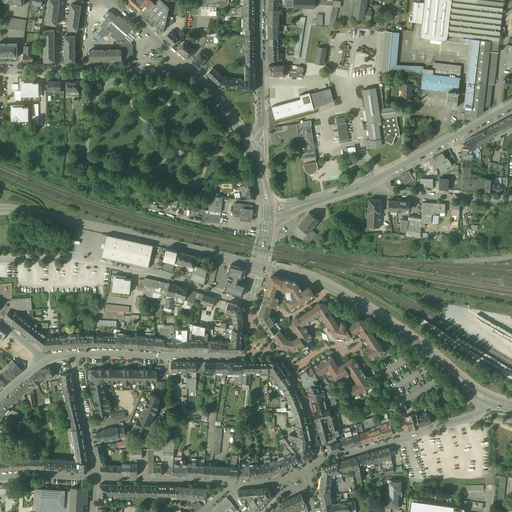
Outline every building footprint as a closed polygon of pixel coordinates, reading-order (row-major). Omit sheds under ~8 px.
[(60,0),(58,0),(49,0),(47,24),(57,25),(60,0)] [(150,0),(127,0),(126,2),(137,13),(145,5),(147,7),(152,1),(150,0)] [(160,0),(158,0),(155,4),(152,1),(147,7),(142,12),(144,15),(144,16),(144,18),(146,20),(149,20),(149,23),(151,25),(153,25),(156,28),(156,29),(157,31),(160,32),(162,31),(164,29),(169,8),(160,0)] [(278,0),(268,0),(268,10),(278,10),(278,7),(278,0)] [(315,1),(300,0),(285,0),(286,7),(314,9),(315,4),(315,1)] [(355,0),(353,19),(363,20),(363,19),(370,20),(372,12),(364,10),(366,0),(355,0)] [(424,0),(424,3),(419,3),(414,2),(412,22),(421,23),(420,38),(446,41),(451,0),(424,0)] [(451,0),(447,36),(473,39),(471,52),(470,52),(471,54),(469,71),(468,72),(469,74),(468,82),(494,85),(500,35),(503,0),(451,0)] [(81,6),(71,4),(68,30),(77,31),(81,6)] [(240,8),(226,8),(226,16),(243,16),(244,4),(241,4),(241,6),(240,6),(240,8)] [(254,4),(244,4),(243,16),(254,16),(254,4)] [(338,7),(333,6),(332,12),(329,27),(334,27),(338,7)] [(216,7),(201,7),(201,15),(201,16),(216,16),(216,7)] [(278,10),(268,10),(267,25),(278,25),(278,21),(279,21),(279,14),(278,14),(278,10)] [(112,12),(100,26),(102,27),(97,33),(102,38),(109,31),(112,33),(110,35),(117,41),(118,39),(119,39),(117,41),(120,44),(121,42),(121,50),(122,50),(122,61),(131,61),(132,61),(132,60),(132,46),(132,45),(132,44),(131,44),(131,43),(125,38),(130,32),(135,37),(136,37),(139,34),(139,33),(118,15),(117,16),(112,12)] [(254,16),(243,16),(244,16),(244,28),(246,28),(255,28),(255,19),(254,16)] [(26,21),(7,17),(6,23),(26,26),(26,21)] [(294,55),(294,57),(299,58),(305,18),(300,18),(294,55)] [(26,26),(6,23),(5,28),(25,31),(26,26)] [(278,25),(267,25),(268,39),(279,38),(278,34),(278,31),(278,25)] [(54,30),(44,30),(44,46),(54,46),(54,30)] [(176,34),(172,30),(164,38),(173,45),(178,39),(175,36),(176,34)] [(392,32),(386,31),(382,71),(388,72),(392,32)] [(130,32),(125,38),(131,43),(135,37),(130,32)] [(399,33),(392,32),(391,45),(398,46),(399,33)] [(245,50),(255,50),(255,35),(245,35),(245,50)] [(75,36),(64,36),(65,62),(75,62),(75,36)] [(187,44),(184,41),(177,49),(183,54),(188,48),(189,47),(187,45),(187,44)] [(0,57),(17,57),(17,44),(0,44),(0,57)] [(398,46),(391,45),(388,72),(419,73),(423,73),(423,68),(423,66),(397,65),(398,46)] [(34,47),(24,46),(23,62),(33,62),(34,47)] [(54,46),(44,46),(44,62),(54,62),(54,46)] [(190,50),(188,48),(183,54),(188,59),(190,56),(192,54),(195,50),(192,48),(190,50)] [(326,49),(318,48),(315,63),(323,64),(324,59),(326,49)] [(106,61),(105,50),(89,50),(89,61),(92,61),(92,60),(103,60),(103,61),(106,61)] [(105,50),(106,61),(108,61),(108,60),(119,60),(119,61),(122,61),(122,50),(121,50),(105,50)] [(255,50),(245,50),(245,66),(255,65),(255,50)] [(279,50),(268,51),(269,61),(280,61),(282,61),(282,57),(280,57),(279,50)] [(208,58),(201,52),(192,62),(200,68),(208,58)] [(461,67),(433,64),(432,69),(423,68),(423,73),(432,74),(460,77),(461,67)] [(255,65),(245,66),(245,81),(255,82),(255,65)] [(284,65),(269,65),(269,75),(285,76),(284,65)] [(304,67),(298,66),(297,72),(296,77),(302,77),(304,67)] [(222,77),(212,68),(206,74),(219,86),(222,77)] [(432,74),(423,73),(419,103),(456,108),(460,77),(432,74)] [(236,88),(237,79),(222,77),(219,86),(236,88)] [(255,82),(245,81),(237,79),(236,88),(255,91),(255,82)] [(61,91),(61,81),(51,82),(51,81),(48,81),(48,91),(61,91)] [(78,81),(66,81),(66,92),(79,91),(78,81)] [(21,82),(21,97),(39,96),(39,82),(21,82)] [(494,85),(468,82),(465,108),(464,115),(463,115),(463,118),(464,118),(463,119),(470,120),(482,113),(483,107),(489,108),(492,85),(494,85)] [(412,84),(402,83),(401,90),(403,90),(403,98),(411,98),(412,84)] [(300,99),(271,107),(275,120),(314,110),(314,108),(326,104),(334,101),(330,88),(310,94),(310,93),(299,95),(300,97),(300,99)] [(376,88),(362,90),(367,121),(380,119),(379,109),(376,88)] [(384,108),(379,109),(380,119),(396,116),(403,115),(401,106),(384,108)] [(23,107),(11,107),(11,121),(28,121),(28,107),(23,107)] [(396,116),(380,119),(381,124),(379,124),(381,140),(385,140),(384,141),(392,144),(395,136),(400,136),(398,126),(396,116)] [(511,116),(499,122),(499,123),(504,133),(511,128),(511,116)] [(367,121),(367,123),(366,125),(368,125),(368,128),(367,130),(368,130),(370,144),(371,147),(382,146),(381,140),(379,124),(381,124),(380,119),(367,121)] [(296,124),(289,125),(289,124),(286,125),(276,127),(274,127),(275,132),(270,132),(270,133),(271,133),(272,139),(272,140),(273,142),(274,143),(275,143),(276,144),(277,143),(279,142),(280,141),(280,140),(280,138),(299,135),(303,164),(317,162),(315,149),(319,148),(319,147),(319,145),(314,146),(311,125),(312,125),(311,120),(311,121),(303,122),(303,123),(297,124),(296,124)] [(345,122),(337,123),(340,142),(348,141),(348,136),(345,122)] [(499,123),(489,128),(493,135),(495,138),(496,140),(501,137),(500,135),(504,133),(499,123)] [(489,128),(473,137),(478,146),(478,147),(495,138),(493,135),(489,128)] [(473,137),(464,141),(470,151),(473,149),(473,151),(475,149),(475,148),(478,146),(473,137)] [(467,150),(462,149),(463,159),(471,159),(472,153),(469,152),(467,152),(467,150)] [(445,158),(442,153),(433,158),(441,173),(447,170),(445,167),(450,164),(451,166),(452,166),(448,160),(446,158),(445,158)] [(471,159),(463,159),(462,167),(471,167),(472,159),(471,159)] [(428,173),(427,172),(432,169),(427,160),(415,166),(421,176),(428,173)] [(317,162),(303,164),(304,169),(305,170),(306,172),(308,173),(309,174),(310,174),(312,174),(314,173),(316,172),(317,170),(318,168),(318,166),(317,162)] [(499,164),(490,162),(488,169),(498,170),(499,164)] [(471,167),(462,167),(461,179),(462,179),(469,179),(470,175),(470,174),(471,167)] [(409,171),(398,177),(403,185),(413,179),(410,174),(409,171)] [(450,180),(439,179),(439,189),(449,189),(450,180)] [(469,179),(462,179),(461,190),(469,191),(470,180),(469,179)] [(495,179),(486,179),(485,192),(494,193),(495,184),(495,179)] [(478,180),(470,180),(469,191),(477,191),(478,180)] [(480,180),(478,180),(477,191),(485,192),(486,181),(483,181),(480,180)] [(251,184),(241,187),(243,194),(245,194),(246,199),(256,197),(254,189),(252,189),(251,184)] [(223,198),(210,196),(208,211),(203,210),(201,222),(219,224),(223,198)] [(381,200),(369,199),(368,212),(380,213),(381,200)] [(398,201),(389,200),(388,209),(389,211),(397,211),(398,201)] [(410,201),(398,201),(397,211),(397,212),(403,213),(403,211),(410,212),(410,201)] [(435,203),(423,202),(422,218),(421,227),(425,227),(425,223),(438,224),(439,216),(435,215),(435,214),(435,203)] [(252,205),(234,203),(233,214),(241,215),(240,220),(250,220),(252,205)] [(445,204),(435,203),(435,214),(440,214),(440,213),(445,213),(445,204)] [(459,205),(452,204),(451,215),(456,215),(455,220),(459,220),(459,205)] [(309,212),(298,226),(308,234),(312,230),(319,221),(309,212)] [(368,212),(366,212),(366,215),(368,215),(368,227),(380,228),(380,213),(368,212)] [(422,218),(409,216),(409,220),(400,219),(401,224),(401,227),(401,231),(406,232),(405,235),(421,238),(421,227),(422,218)] [(312,230),(308,234),(309,235),(301,244),(307,245),(317,234),(312,230)] [(153,246),(106,235),(101,257),(148,268),(153,246)] [(163,260),(175,263),(178,251),(165,249),(163,260)] [(196,256),(178,251),(175,263),(186,265),(194,267),(194,266),(196,256)] [(194,267),(186,265),(183,276),(191,279),(194,267)] [(228,279),(226,286),(224,290),(238,295),(242,284),(238,282),(239,278),(240,278),(241,273),(241,272),(242,268),(230,265),(228,275),(233,277),(232,280),(228,279)] [(207,269),(194,266),(194,267),(191,279),(204,284),(207,269)] [(216,271),(211,270),(210,275),(208,283),(213,284),(216,271)] [(126,276),(114,275),(112,291),(116,292),(127,293),(130,293),(131,279),(126,279),(126,276)] [(284,279),(274,276),(273,279),(269,287),(269,288),(269,289),(269,290),(267,289),(266,292),(265,292),(265,294),(279,298),(279,296),(284,279)] [(157,280),(145,277),(145,280),(144,291),(143,295),(153,298),(157,280)] [(302,303),(289,280),(285,279),(284,279),(279,296),(286,298),(287,300),(285,301),(291,310),(302,303)] [(170,283),(157,280),(153,298),(166,298),(167,295),(170,283)] [(289,280),(302,303),(315,295),(309,286),(302,291),(297,282),(289,280)] [(0,284),(0,298),(11,301),(10,306),(9,307),(11,307),(12,307),(13,298),(11,298),(11,293),(12,283),(0,284)] [(178,285),(170,283),(167,295),(176,297),(179,286),(178,285)] [(188,289),(179,286),(176,297),(175,302),(182,305),(188,289)] [(204,294),(191,290),(186,308),(198,309),(204,294)] [(279,298),(265,294),(262,302),(272,306),(276,307),(279,298)] [(31,297),(20,298),(18,309),(32,310),(31,297)] [(174,300),(166,298),(164,307),(172,309),(174,300)] [(214,301),(206,298),(205,304),(208,305),(207,306),(212,308),(214,301)] [(223,301),(220,310),(225,312),(228,303),(223,301)] [(241,307),(228,302),(228,303),(225,312),(232,314),(232,320),(233,320),(242,319),(241,307)] [(259,313),(269,315),(271,307),(272,306),(263,302),(262,304),(259,313)] [(130,307),(106,304),(106,310),(129,313),(130,307)] [(279,330),(272,335),(277,341),(277,342),(278,343),(276,344),(279,347),(280,346),(281,347),(286,348),(286,350),(290,350),(290,349),(295,350),(296,349),(297,350),(300,348),(299,347),(301,346),(302,348),(303,348),(305,350),(303,350),(305,353),(314,347),(310,340),(311,339),(310,338),(311,337),(309,333),(308,334),(306,332),(308,331),(305,327),(304,328),(302,326),(308,322),(310,325),(316,321),(314,318),(320,314),(321,315),(319,316),(319,317),(319,318),(320,320),(321,320),(323,318),(327,326),(323,329),(330,340),(334,341),(349,344),(354,341),(352,338),(351,336),(359,331),(360,331),(358,333),(360,336),(362,335),(365,340),(363,341),(363,342),(365,346),(366,346),(368,345),(371,348),(366,351),(365,352),(364,353),(363,354),(366,357),(369,356),(370,359),(372,358),(373,359),(376,357),(376,356),(378,354),(379,355),(383,353),(382,352),(383,351),(365,322),(358,320),(346,328),(347,323),(346,322),(341,321),(340,322),(339,327),(326,306),(319,304),(294,320),(292,327),(298,336),(293,340),(286,339),(279,330)] [(6,305),(0,315),(4,318),(10,308),(10,309),(11,307),(9,307),(10,306),(6,305)] [(10,309),(10,308),(4,318),(11,323),(18,314),(10,309)] [(269,315),(259,313),(258,316),(262,323),(270,317),(269,315)] [(18,314),(11,323),(24,334),(32,325),(18,314)] [(270,317),(262,323),(266,330),(275,323),(270,316),(270,317)] [(242,319),(233,320),(234,328),(243,328),(242,319)] [(275,323),(266,330),(271,336),(279,330),(281,329),(276,322),(275,323)] [(206,327),(192,324),(192,331),(192,332),(205,335),(205,333),(206,327)] [(30,339),(38,330),(32,325),(24,334),(25,334),(24,334),(30,339)] [(174,325),(164,325),(164,328),(165,338),(165,340),(171,341),(171,337),(175,338),(174,325)] [(38,330),(30,339),(36,343),(37,342),(43,334),(41,333),(38,330)] [(187,330),(181,330),(182,334),(182,342),(176,342),(176,351),(190,351),(192,340),(191,340),(192,332),(192,331),(189,331),(188,333),(187,332),(187,330)] [(43,334),(37,342),(39,344),(45,336),(46,335),(42,332),(41,333),(43,334)] [(232,342),(232,352),(240,352),(241,343),(242,334),(225,333),(222,332),(222,336),(224,336),(224,337),(232,337),(231,340),(232,341),(232,342)] [(114,337),(104,337),(104,346),(117,347),(117,335),(117,334),(115,333),(114,337)] [(76,334),(70,335),(70,336),(71,347),(80,346),(80,335),(79,334),(76,334)] [(94,335),(80,335),(80,346),(94,346),(94,337),(94,335)] [(126,335),(117,335),(117,347),(126,347),(126,336),(126,335)] [(51,349),(51,337),(47,338),(45,336),(39,344),(38,345),(43,349),(51,349)] [(70,336),(60,336),(60,337),(60,348),(71,347),(70,336)] [(138,336),(126,336),(126,347),(138,348),(138,336)] [(51,337),(51,349),(60,348),(60,337),(59,337),(51,337)] [(94,337),(94,346),(104,346),(104,337),(94,337)] [(154,337),(146,337),(145,349),(155,349),(155,343),(154,343),(154,340),(154,337)] [(160,338),(154,337),(154,340),(154,343),(155,343),(155,349),(165,350),(165,340),(165,338),(160,338)] [(176,342),(171,342),(171,341),(165,340),(165,350),(176,351),(176,342)] [(204,340),(192,340),(190,351),(202,351),(204,340)] [(221,341),(221,340),(210,340),(209,342),(208,351),(222,351),(221,341)] [(232,352),(232,342),(221,341),(222,351),(232,352)] [(338,367),(331,356),(328,358),(327,357),(324,359),(325,360),(319,364),(318,363),(314,365),(315,366),(312,368),(318,377),(328,370),(331,374),(330,374),(332,378),(333,377),(335,380),(344,374),(346,376),(349,375),(349,374),(348,372),(349,371),(356,383),(349,388),(354,396),(357,394),(358,396),(362,393),(361,392),(364,390),(365,392),(368,389),(367,388),(370,386),(363,375),(365,374),(362,371),(361,372),(357,366),(359,365),(356,361),(355,362),(352,358),(338,367)] [(17,366),(13,361),(8,364),(10,366),(18,375),(22,371),(17,366)] [(182,362),(171,362),(171,372),(182,372),(182,362)] [(197,362),(187,362),(187,371),(188,371),(189,374),(192,374),(192,378),(187,378),(187,385),(196,385),(196,372),(197,362)] [(205,362),(197,362),(196,372),(205,372),(205,362)] [(216,362),(205,362),(205,372),(216,372),(216,362)] [(243,362),(229,362),(228,373),(235,373),(243,373),(243,362)] [(252,372),(252,362),(243,362),(243,373),(242,374),(243,374),(246,375),(246,372),(252,372)] [(269,362),(260,362),(260,372),(260,375),(268,375),(268,371),(268,368),(270,368),(269,362)] [(277,362),(269,362),(270,368),(269,371),(270,370),(278,364),(277,362)] [(276,382),(286,375),(278,364),(270,370),(272,374),(269,375),(269,378),(270,378),(273,376),(274,379),(273,379),(269,382),(271,385),(276,382)] [(18,375),(10,366),(3,372),(11,381),(18,375)] [(49,366),(41,370),(43,374),(45,378),(45,380),(53,377),(53,376),(49,366)] [(142,369),(142,382),(142,384),(151,384),(151,382),(157,382),(157,373),(162,373),(162,368),(155,367),(155,370),(151,370),(151,369),(145,369),(142,369)] [(312,367),(307,370),(308,371),(304,373),(303,374),(302,378),(304,381),(303,383),(304,384),(306,388),(312,385),(317,384),(314,380),(318,377),(312,368),(312,367)] [(105,379),(105,370),(105,369),(98,369),(98,370),(89,370),(91,381),(105,379)] [(127,384),(127,369),(124,369),(122,369),(122,370),(113,370),(113,369),(106,369),(106,370),(105,370),(105,379),(107,379),(107,382),(111,382),(111,383),(117,383),(117,382),(122,382),(122,384),(127,384)] [(142,382),(142,369),(140,369),(140,370),(133,370),(133,369),(127,369),(127,384),(130,384),(130,382),(142,382)] [(41,370),(31,375),(36,383),(43,379),(44,384),(46,383),(45,380),(45,378),(43,374),(41,370)] [(72,373),(61,374),(62,385),(73,383),(72,373)] [(243,373),(235,373),(234,384),(242,384),(242,374),(243,373)] [(36,383),(31,375),(27,379),(32,387),(32,388),(32,389),(33,388),(34,389),(37,387),(36,386),(37,385),(37,384),(36,383)] [(286,375),(276,382),(279,389),(281,388),(292,383),(286,375)] [(27,379),(21,384),(19,385),(19,386),(13,390),(19,397),(21,396),(28,391),(32,387),(27,379)] [(105,379),(91,381),(90,381),(92,392),(93,392),(95,401),(106,399),(104,386),(102,386),(101,384),(105,379)] [(292,383),(281,388),(282,388),(281,389),(282,391),(283,391),(285,395),(286,395),(296,392),(292,383)] [(317,384),(312,385),(306,388),(309,394),(318,393),(321,393),(320,390),(317,384)] [(8,395),(6,397),(0,402),(8,408),(8,407),(11,409),(12,410),(11,409),(9,406),(17,400),(18,401),(21,397),(21,396),(19,397),(13,390),(8,395)] [(74,390),(65,391),(65,396),(62,396),(62,398),(66,397),(66,403),(76,402),(74,390)] [(250,390),(242,390),(240,409),(247,410),(250,390)] [(296,392),(286,395),(289,400),(290,403),(290,404),(300,400),(296,392)] [(324,392),(318,393),(309,394),(310,396),(312,401),(322,400),(325,399),(335,399),(333,392),(324,392)] [(142,413),(153,418),(154,414),(155,414),(156,412),(158,409),(157,409),(159,404),(159,403),(160,399),(158,398),(159,397),(150,393),(148,399),(145,398),(142,405),(145,406),(142,413)] [(106,399),(95,401),(94,401),(94,405),(94,408),(95,408),(96,413),(97,413),(97,416),(109,414),(109,411),(111,411),(109,399),(106,399)] [(322,400),(312,401),(314,412),(328,409),(325,399),(322,400)] [(290,404),(293,411),(304,410),(300,400),(290,404)] [(76,402),(66,403),(68,409),(67,410),(68,413),(69,413),(70,418),(79,416),(76,402)] [(328,409),(314,412),(317,421),(331,417),(339,415),(338,410),(335,409),(330,410),(329,409),(328,409)] [(414,409),(408,409),(401,414),(404,419),(405,418),(407,416),(416,413),(414,409)] [(293,411),(292,411),(294,418),(305,415),(304,410),(293,411)] [(125,411),(114,413),(115,420),(126,418),(125,411)] [(277,431),(277,425),(274,425),(274,418),(271,418),(271,412),(268,412),(268,426),(270,426),(270,428),(274,428),(274,431),(277,431)] [(153,418),(142,413),(140,418),(138,417),(134,427),(136,427),(134,432),(139,434),(145,437),(146,434),(147,434),(152,423),(151,422),(153,418)] [(416,413),(407,416),(405,418),(406,421),(408,421),(408,424),(408,425),(408,428),(411,429),(420,427),(417,417),(416,413)] [(428,414),(417,417),(420,427),(431,423),(428,414)] [(294,418),(288,419),(289,423),(296,422),(297,426),(307,423),(305,415),(294,418)] [(79,416),(70,418),(70,420),(69,420),(70,423),(71,423),(73,430),(82,428),(79,416)] [(331,417),(317,421),(319,430),(334,425),(331,417)] [(373,417),(362,420),(365,429),(376,425),(373,417)] [(390,425),(388,419),(379,422),(380,425),(381,428),(384,437),(393,434),(390,425)] [(119,423),(106,426),(107,430),(99,432),(91,433),(94,447),(102,445),(127,440),(124,427),(120,428),(119,423)] [(298,432),(309,432),(307,423),(297,426),(298,432)] [(334,425),(319,430),(320,436),(321,440),(334,436),(334,434),(333,434),(331,435),(331,432),(333,432),(332,431),(335,431),(334,425)] [(349,427),(343,428),(345,433),(346,437),(352,435),(351,432),(349,427)] [(73,430),(72,430),(74,443),(70,443),(70,445),(74,444),(84,442),(82,428),(73,430)] [(220,428),(216,428),(216,432),(213,453),(220,454),(222,428),(220,428)] [(381,428),(374,429),(377,439),(384,437),(381,428)] [(374,429),(366,432),(369,441),(377,439),(374,429)] [(210,431),(207,431),(206,444),(205,452),(205,453),(213,453),(216,432),(210,431)] [(358,433),(355,435),(353,431),(351,432),(352,435),(355,446),(361,444),(359,434),(358,433)] [(309,432),(298,432),(298,434),(297,437),(309,441),(310,437),(309,432)] [(364,432),(359,434),(361,444),(369,441),(366,432),(364,432)] [(345,433),(339,435),(336,436),(337,442),(341,442),(340,439),(346,437),(345,433)] [(297,437),(289,435),(288,438),(296,441),(296,439),(298,440),(297,444),(292,442),(291,446),(299,448),(299,450),(303,451),(303,452),(309,454),(311,448),(311,441),(309,441),(297,437)] [(352,435),(346,437),(349,447),(355,446),(352,435)] [(334,436),(321,440),(322,444),(326,444),(337,442),(336,436),(334,436)] [(346,437),(340,439),(341,442),(343,449),(349,447),(346,437)] [(20,443),(14,440),(10,449),(13,450),(16,450),(20,443)] [(84,442),(74,444),(76,455),(76,458),(87,456),(84,442)] [(337,442),(326,444),(329,453),(343,449),(341,442),(337,442)] [(175,443),(162,443),(162,455),(162,460),(169,460),(168,466),(173,466),(173,460),(174,455),(174,452),(174,450),(175,443)] [(295,454),(287,443),(283,444),(292,456),(295,454)] [(292,456),(283,444),(281,445),(284,456),(285,458),(292,456)] [(389,447),(378,450),(380,461),(391,459),(391,457),(390,451),(389,449),(389,447)] [(142,458),(142,449),(131,449),(131,458),(142,458)] [(303,451),(299,450),(298,453),(295,454),(302,463),(304,462),(305,461),(306,459),(307,458),(308,456),(309,454),(303,452),(303,451)] [(378,450),(366,454),(368,462),(368,464),(380,461),(378,450)] [(103,451),(96,453),(98,463),(101,462),(101,465),(105,465),(104,461),(105,461),(103,451)] [(213,453),(205,453),(204,460),(204,465),(209,465),(210,460),(213,460),(213,453)] [(292,456),(285,458),(288,469),(302,463),(295,454),(292,456)] [(366,454),(357,456),(360,471),(361,471),(363,470),(361,464),(364,463),(364,465),(366,465),(365,463),(368,462),(366,454)] [(70,459),(67,458),(67,460),(61,459),(60,470),(77,471),(77,472),(87,472),(88,461),(87,461),(87,456),(76,458),(76,455),(74,455),(75,456),(73,456),(74,460),(72,460),(70,460),(70,459)] [(269,455),(262,456),(262,460),(264,460),(265,464),(261,465),(261,464),(256,465),(256,477),(257,477),(270,476),(270,462),(269,455)] [(284,456),(278,458),(278,460),(278,461),(280,472),(288,469),(285,458),(284,456)] [(357,456),(349,459),(352,469),(355,468),(357,482),(362,481),(361,475),(360,471),(357,456)] [(53,457),(50,457),(50,459),(45,458),(44,460),(44,469),(60,470),(61,459),(56,459),(53,459),(53,457)] [(29,459),(14,460),(15,469),(29,468),(29,459)] [(44,460),(29,459),(29,468),(44,469),(44,460)] [(204,460),(197,459),(196,462),(196,464),(194,477),(202,477),(204,465),(204,460)] [(349,459),(338,462),(341,472),(352,469),(349,459)] [(391,459),(380,461),(382,468),(393,466),(391,459)] [(14,460),(0,461),(0,470),(15,469),(14,460)] [(181,460),(173,460),(173,466),(172,474),(172,476),(188,476),(188,471),(188,463),(185,463),(185,460),(181,460)] [(278,460),(270,462),(270,476),(280,472),(278,461),(278,460)] [(192,464),(188,463),(188,471),(188,476),(194,477),(196,464),(196,462),(192,462),(192,464)] [(341,472),(338,462),(323,468),(321,475),(332,477),(333,475),(341,472)] [(129,464),(122,464),(122,466),(122,475),(130,475),(130,464),(129,464)] [(101,465),(100,474),(122,475),(122,466),(105,465),(101,465)] [(209,465),(204,465),(202,477),(211,478),(212,466),(209,465)] [(215,467),(212,466),(211,478),(215,478),(229,479),(230,467),(215,467)] [(246,469),(238,469),(238,479),(250,478),(250,466),(246,466),(246,469)] [(393,466),(382,468),(383,474),(394,473),(393,468),(393,466)] [(233,467),(230,467),(229,479),(238,479),(238,469),(238,468),(233,467)] [(332,477),(321,475),(319,490),(319,494),(330,493),(330,490),(331,484),(332,477)] [(342,476),(332,477),(331,484),(335,485),(343,483),(342,476)] [(388,480),(388,490),(385,490),(385,498),(388,498),(388,507),(401,507),(401,494),(404,494),(404,480),(388,480)] [(108,485),(100,484),(99,497),(107,497),(107,495),(108,485)] [(124,485),(108,485),(107,495),(124,496),(124,485)] [(141,486),(124,485),(124,496),(141,496),(141,486)] [(158,486),(141,486),(141,496),(158,496),(158,486)] [(176,487),(158,486),(158,496),(164,496),(172,496),(172,498),(177,499),(176,487)] [(190,487),(176,487),(177,499),(189,499),(189,498),(190,487)] [(207,488),(190,487),(189,498),(206,499),(207,488)] [(269,487),(257,488),(259,495),(262,495),(262,496),(264,499),(263,499),(266,502),(272,496),(269,487)] [(88,489),(71,488),(71,491),(69,511),(82,511),(83,504),(87,504),(88,489)] [(257,488),(238,490),(240,499),(244,499),(251,498),(255,496),(254,495),(259,495),(257,488)] [(53,490),(36,489),(35,505),(36,505),(36,506),(37,506),(36,511),(69,511),(71,491),(53,490)] [(301,493),(290,498),(294,507),(295,511),(296,511),(300,510),(306,507),(305,502),(301,493)] [(330,493),(319,494),(321,504),(329,503),(332,502),(330,493)] [(263,499),(260,497),(259,496),(257,497),(259,499),(256,502),(261,508),(266,502),(263,499)] [(233,505),(226,497),(210,511),(240,511),(238,509),(237,511),(233,505)] [(256,502),(254,500),(253,498),(249,501),(251,503),(250,504),(248,502),(245,505),(247,507),(251,511),(257,511),(261,508),(256,502)] [(294,507),(290,498),(280,503),(286,511),(290,509),(294,507)] [(458,507),(417,501),(417,499),(410,498),(409,510),(420,511),(458,511),(459,509),(458,509),(458,507)] [(355,502),(347,503),(347,499),(341,500),(341,503),(342,507),(342,511),(345,511),(352,511),(352,507),(355,506),(355,502)] [(198,501),(191,508),(194,511),(202,506),(198,501)] [(287,511),(286,511),(280,503),(274,510),(276,511),(287,511)] [(329,503),(321,504),(322,511),(332,511),(332,508),(332,505),(330,505),(329,503)] [(341,503),(332,505),(332,508),(332,511),(342,511),(342,507),(341,503)]
